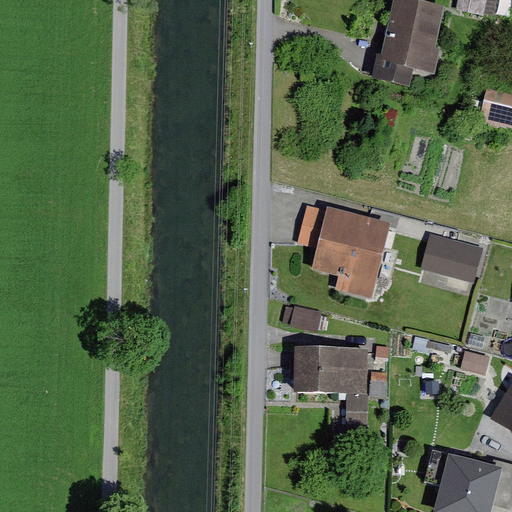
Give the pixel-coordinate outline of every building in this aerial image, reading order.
[(451,5),(424,0),(400,0),(389,56),(388,62),(421,69),(442,73),(447,48),(442,47),(451,5)] [(463,0),(462,9),(490,15),(493,0),(463,0)] [(417,87),(421,69),(388,62),(389,56),(383,54),(378,79),(417,87)] [(487,121),(511,126),(511,92),(494,89),(487,121)] [(304,243),(324,248),(333,211),(314,206),(304,243)] [(398,223),(334,207),(333,211),(324,248),(318,269),(346,277),(343,290),(378,299),(398,223)] [(436,234),(427,269),(480,283),(490,248),(436,234)] [(296,326),(324,333),(329,313),(301,306),(301,308),(292,306),(289,321),(297,323),(296,326)] [(374,349),(301,347),(301,394),(353,395),(374,395),(374,349)] [(496,357),(472,351),(467,369),(491,375),(496,357)] [(511,394),(497,419),(511,427),(511,394)] [(374,395),(353,395),(352,427),(373,427),(374,395)] [(457,455),(441,511),(499,511),(501,506),(510,469),(499,466),(457,455)] [(501,506),(511,508),(511,462),(501,460),(499,466),(510,469),(501,506)]
